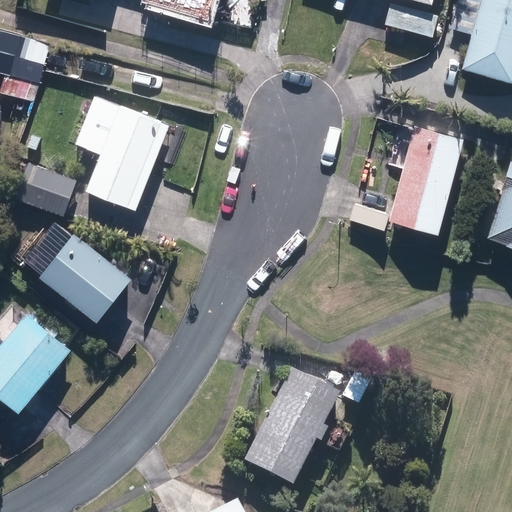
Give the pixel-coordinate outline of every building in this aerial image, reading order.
[(438,11),(398,0),(388,0),(382,25),(430,39),(438,11)] [(511,69),(511,0),(459,0),(455,19),(475,24),(467,58),(511,69)] [(50,43),(0,30),(0,72),(41,82),(50,43)] [(173,110),(100,86),(84,135),(106,142),(92,185),(143,201),(173,110)] [(465,130),(416,121),(399,212),(448,221),(465,130)] [(77,177),(35,164),(23,203),(65,216),(77,177)] [(511,169),(501,234),(511,236),(511,169)] [(136,269),(80,221),(44,263),(100,311),(136,269)] [(73,339),(34,307),(0,347),(0,374),(25,395),(73,339)] [(344,390),(296,367),(255,451),(302,474),(344,390)] [(256,511),(244,494),(217,508),(214,511),(256,511)]
